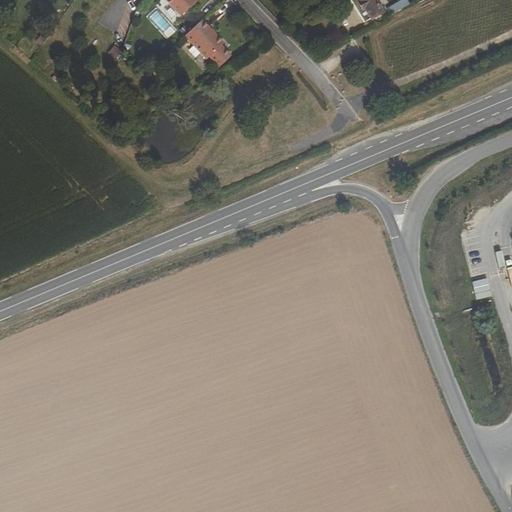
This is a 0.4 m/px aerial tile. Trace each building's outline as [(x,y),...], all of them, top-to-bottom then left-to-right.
[(198,0),(197,0),(164,0),(180,17),(198,0)] [(381,12),(373,0),(348,0),(363,24),(381,12)] [(406,0),(402,0),(387,10),(391,17),(409,5),(406,0)] [(184,37),(206,60),(209,58),(219,69),(232,56),(222,46),(224,44),(202,20),(184,37)] [(473,288),(476,301),(491,297),(488,284),(473,288)]
